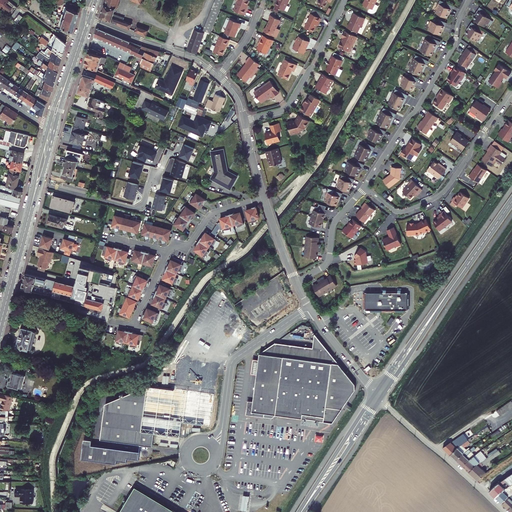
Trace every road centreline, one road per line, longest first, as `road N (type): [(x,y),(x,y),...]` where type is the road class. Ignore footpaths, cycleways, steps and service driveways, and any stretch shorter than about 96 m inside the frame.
road 1 (residential): [(363,188),(397,211),(436,197),(511,90)]
road 2 (residential): [(468,0),(451,51),(367,180)]
road 3 (unclassified): [(504,511),(380,399)]
road 4 (residential): [(344,0),(287,106),(243,120)]
road 5 (unclassified): [(309,307),(233,359),(223,422)]
road 6 (residential): [(39,183),(141,209),(158,168)]
road 7 (residential): [(88,19),(193,58),(217,76)]
road 8 (primary): [(374,392),(300,511)]
road 9 (primary): [(300,511),(380,399)]
road 10 (primary): [(380,399),(452,286)]
road 11 (primary): [(452,286),(374,392)]
road 12 (residential): [(296,283),(327,262),(334,222),(363,188)]
